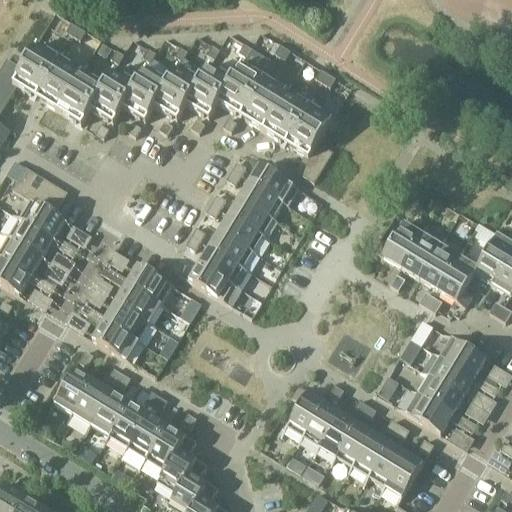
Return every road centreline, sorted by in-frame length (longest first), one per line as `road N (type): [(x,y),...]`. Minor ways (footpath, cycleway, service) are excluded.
road 1 (residential): [(335,266),(363,226),(213,135),(187,176),(144,169),(117,211)]
road 2 (residential): [(478,470),(304,361),(298,324),(335,266)]
road 3 (residential): [(52,326),(209,417),(240,511)]
road 4 (residential): [(335,266),(438,325),(475,321),(511,341)]
road 5 (unknown): [(186,291),(259,163)]
road 6 (residential): [(118,511),(113,501),(0,432)]
road 7 (residential): [(113,218),(52,326)]
